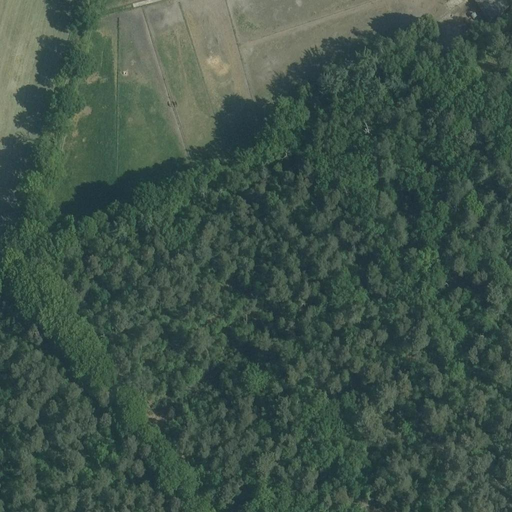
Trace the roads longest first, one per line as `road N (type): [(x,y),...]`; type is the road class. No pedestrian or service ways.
road 1 (unknown): [(511,470),(404,381),(357,361),(321,291),(292,277),(194,330),(120,331),(57,320)]
road 2 (track): [(25,280),(186,496)]
